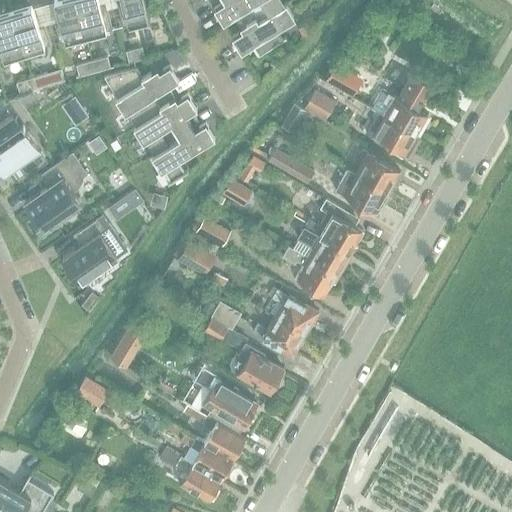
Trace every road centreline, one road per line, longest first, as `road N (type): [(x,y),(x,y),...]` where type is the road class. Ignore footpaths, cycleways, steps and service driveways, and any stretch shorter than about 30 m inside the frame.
road 1 (unclassified): [(264,511),(511,83)]
road 2 (residential): [(0,398),(23,329),(0,276)]
